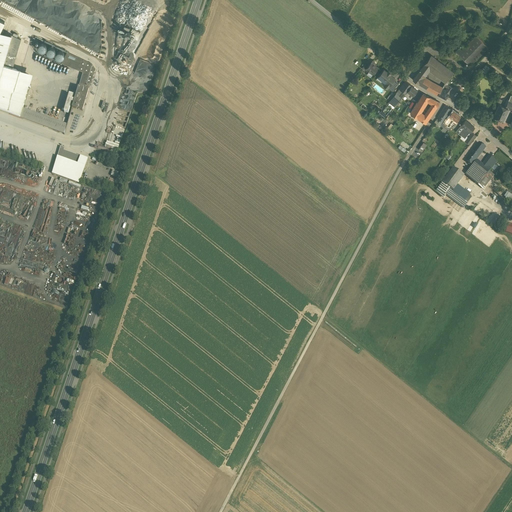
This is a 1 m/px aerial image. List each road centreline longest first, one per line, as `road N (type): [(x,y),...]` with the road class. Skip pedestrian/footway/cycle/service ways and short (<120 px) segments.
road 1 (primary): [(25,511),(198,0)]
road 2 (track): [(405,166),(224,511)]
road 3 (track): [(326,317),(511,467)]
